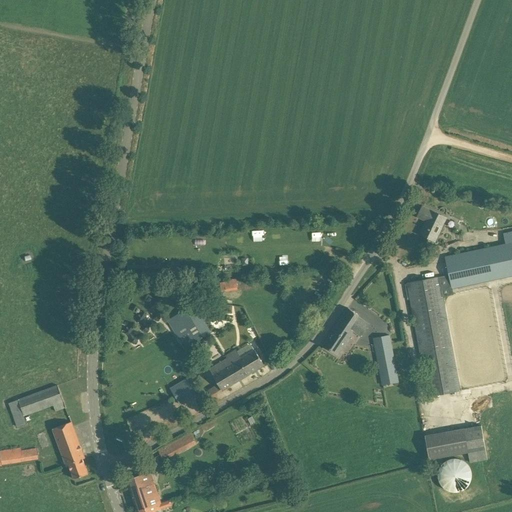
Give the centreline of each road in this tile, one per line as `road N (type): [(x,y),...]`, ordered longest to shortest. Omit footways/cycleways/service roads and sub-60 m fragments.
road 1 (unclassified): [(106,467),(272,378),(313,344),(383,236),(478,0)]
road 2 (tertiary): [(106,467),(93,404),(93,338),(151,0)]
